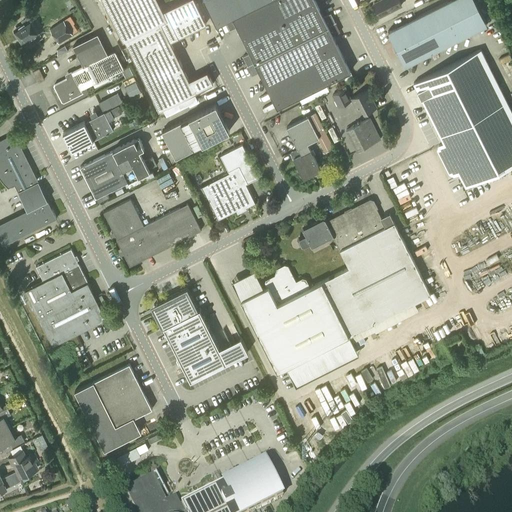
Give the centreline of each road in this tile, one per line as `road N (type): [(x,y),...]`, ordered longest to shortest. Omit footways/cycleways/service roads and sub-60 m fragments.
road 1 (unclassified): [(295,207),(393,156),(407,134),(408,118),(348,0)]
road 2 (unclassified): [(119,295),(0,54)]
road 3 (primary): [(511,378),(406,435),(338,511)]
road 4 (unknown): [(254,409),(439,317)]
road 5 (unclassified): [(119,295),(295,207)]
road 6 (primary): [(378,511),(422,444),(511,395)]
road 7 (unclassified): [(295,207),(213,49)]
road 8 (unclassified): [(192,438),(119,295)]
